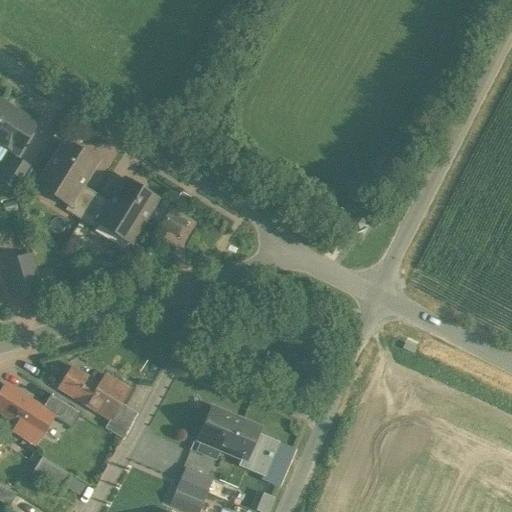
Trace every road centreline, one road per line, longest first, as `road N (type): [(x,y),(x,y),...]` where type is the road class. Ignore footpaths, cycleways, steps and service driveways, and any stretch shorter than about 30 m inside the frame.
road 1 (unclassified): [(286,247),(237,203),(0,43)]
road 2 (unclassified): [(375,297),(511,32)]
road 3 (unclassified): [(217,283),(91,511)]
road 4 (unclassified): [(284,511),(375,297)]
road 5 (unclassified): [(217,283),(0,346)]
road 6 (unclassified): [(511,364),(375,297)]
